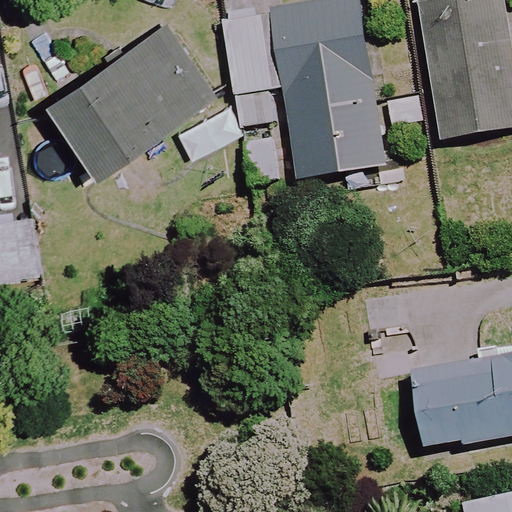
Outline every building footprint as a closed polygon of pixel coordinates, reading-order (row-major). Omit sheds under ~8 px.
[(394,167),(361,0),(344,0),(227,23),(248,130),(288,122),(301,185),(394,167)] [(511,11),(510,0),(419,0),(443,144),(511,132),(511,11)] [(215,99),(166,26),(48,106),(97,179),(215,99)] [(423,98),(390,105),(398,145),(431,139),(423,98)] [(276,139),(246,144),(255,193),(284,188),(276,139)] [(0,278),(39,270),(27,215),(0,221),(0,278)] [(511,437),(511,360),(419,378),(433,452),(511,437)] [(511,511),(511,495),(487,501),(465,506),(466,511),(511,511)]
